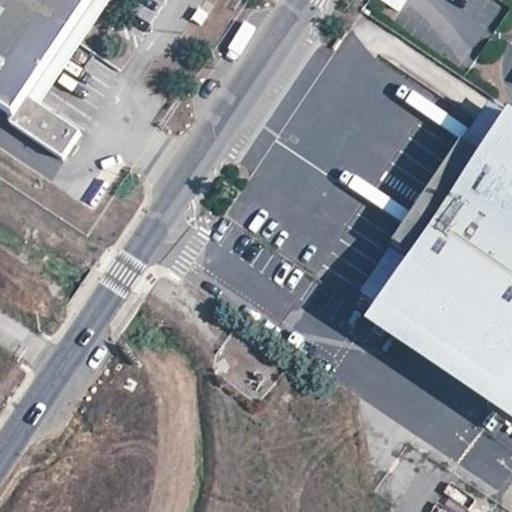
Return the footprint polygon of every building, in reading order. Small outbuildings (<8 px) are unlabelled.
[(0,0),(0,111),(15,121),(30,98),(96,0),(0,0)] [(382,0),(399,9),(404,0),(382,0)] [(377,259),(400,278),(510,114),(483,96),(377,259)] [(15,121),(62,153),(78,130),(30,98),(15,121)] [(388,295),(381,307),(369,325),(511,420),(511,113),(510,114),(400,278),(388,295)] [(377,259),(366,276),(388,295),(400,278),(377,259)] [(381,307),(388,295),(366,276),(357,291),(381,307)] [(454,511),(465,511),(475,495),(452,483),(441,505),(454,511)]
